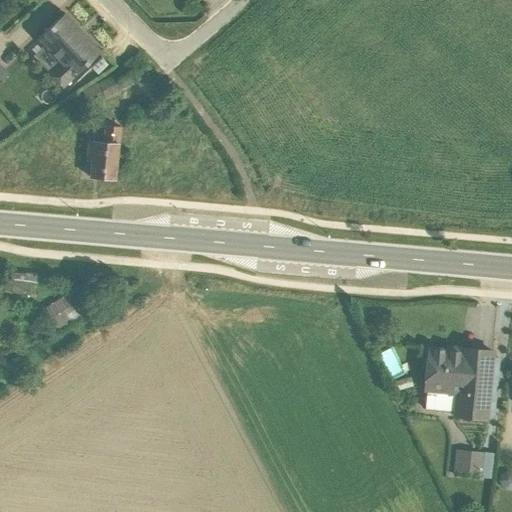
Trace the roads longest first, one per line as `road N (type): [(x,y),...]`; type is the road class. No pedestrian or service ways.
road 1 (primary): [(0,225),(253,247)]
road 2 (primary): [(366,256),(511,270)]
